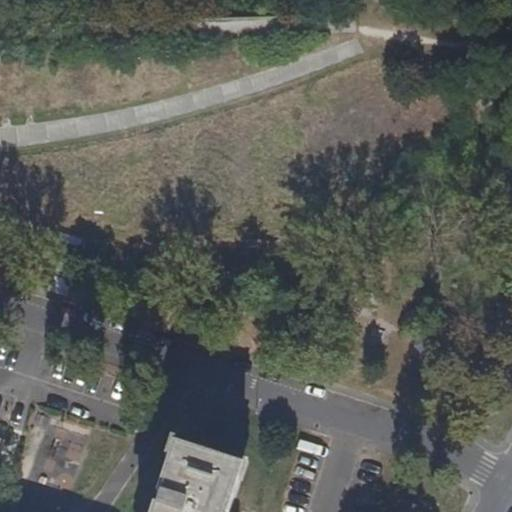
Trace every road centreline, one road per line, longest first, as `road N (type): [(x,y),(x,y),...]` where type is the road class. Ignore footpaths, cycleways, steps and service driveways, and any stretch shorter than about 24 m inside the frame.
road 1 (residential): [(0,304),(355,419)]
road 2 (residential): [(355,419),(507,479)]
